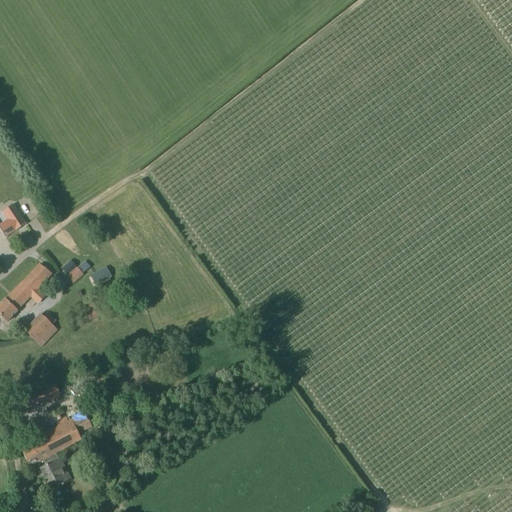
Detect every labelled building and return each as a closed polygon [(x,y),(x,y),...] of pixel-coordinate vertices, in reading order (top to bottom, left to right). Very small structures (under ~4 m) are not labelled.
[(15,232),(26,225),(13,204),(1,212),(7,220),(0,225),(0,230),(5,238),(15,231),(15,232)] [(81,273),(89,267),(83,261),(76,267),(81,273)] [(70,263),(61,274),(73,284),(82,274),(70,263)] [(49,299),(38,289),(51,276),(39,265),(5,300),(0,304),(0,315),(7,322),(17,312),(17,311),(30,297),(41,308),(49,299)] [(106,267),(90,276),(90,277),(91,278),(95,285),(106,279),(111,277),(107,270),(106,267)] [(101,316),(98,306),(97,303),(85,307),(90,321),(102,317),(101,316)] [(56,321),(47,313),(43,317),(40,314),(24,331),(42,347),(58,331),(52,325),(56,321)] [(48,398),(44,388),(2,404),(6,414),(48,398)] [(77,436),(91,427),(83,408),(62,419),(62,421),(56,423),(58,427),(45,433),(42,426),(30,432),(36,442),(21,449),(30,466),(43,460),(46,466),(40,469),(47,483),(44,484),(49,492),(52,491),(54,496),(56,495),(57,497),(60,495),(59,494),(61,493),(58,487),(69,481),(58,458),(55,452),(79,440),(77,436)]
